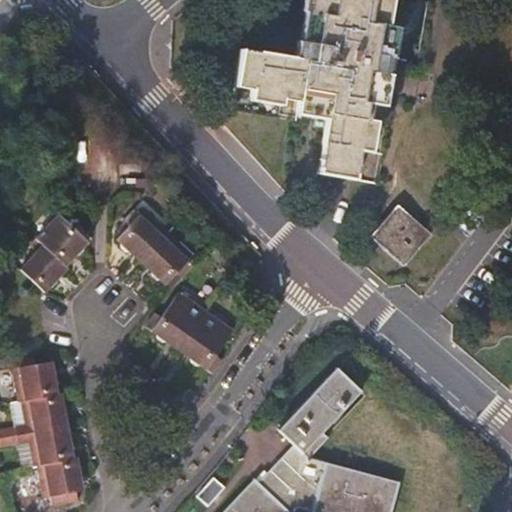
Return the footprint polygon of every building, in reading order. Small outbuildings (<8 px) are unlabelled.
[(334,175),(373,182),(382,104),(378,103),(382,74),(385,74),(386,57),(393,58),(396,42),(399,26),(387,24),(391,0),(304,0),(298,41),(298,40),(295,58),(239,48),(229,105),(295,117),(296,110),(325,115),(316,172),(334,175)] [(396,203),(368,236),(403,266),(431,234),(396,203)] [(127,227),(126,228),(116,239),(121,244),(121,247),(126,252),(130,252),(150,271),(150,275),(155,280),(159,280),(164,284),(176,273),(181,277),(192,265),(187,261),(192,255),(143,210),(139,215),(133,210),(122,222),(127,227)] [(83,246),(89,240),(91,238),(61,211),(35,239),(42,245),(20,269),(44,292),(49,287),(52,287),(57,283),(58,278),(67,268),(66,266),(75,255),(78,256),(83,251),(83,246)] [(145,327),(151,332),(157,335),(157,339),(163,342),(166,342),(189,359),(190,362),(196,366),(199,365),(211,373),(221,360),(215,356),(233,331),(177,292),(160,317),(155,314),(145,327)] [(50,349),(44,303),(10,307),(17,354),(50,349)] [(54,376),(51,362),(35,364),(34,358),(17,361),(19,368),(12,369),(18,402),(21,402),(25,425),(15,426),(18,444),(29,443),(33,466),(37,466),(42,498),(49,497),(51,506),(77,500),(76,492),(82,491),(80,476),(82,473),(81,466),(77,464),(76,457),(74,458),(73,452),(74,449),(73,442),(70,441),(64,412),(66,409),(65,402),(62,400),(60,393),(58,394),(57,388),(59,385),(58,378),(54,376)] [(392,511),(400,482),(311,457),(329,438),(322,431),(361,389),(336,367),(278,428),(294,443),(302,452),(268,489),(259,480),(256,477),(222,511),(291,511),(292,511),(298,506),(313,510),(312,511),(392,511)] [(268,489),(302,452),(294,443),(259,480),(268,489)]
